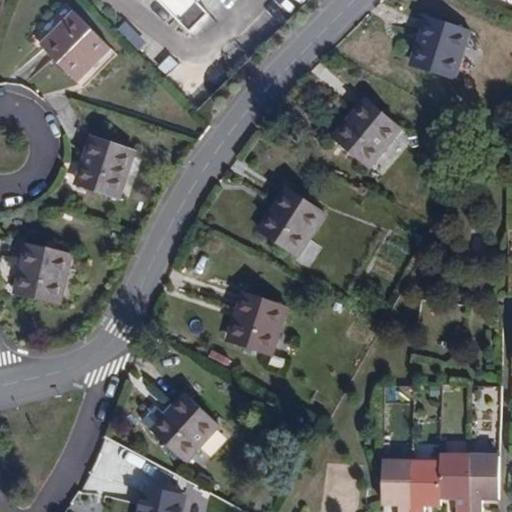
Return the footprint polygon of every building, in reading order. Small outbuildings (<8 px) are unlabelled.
[(158,0),(190,32),(209,14),(198,3),(200,0),(158,0)] [(41,46),(78,83),(112,49),(75,12),(41,46)] [(472,32),(427,17),(421,34),(426,36),(416,67),(456,80),(472,32)] [(403,130),(366,99),(355,112),(358,116),(337,141),(370,168),(403,130)] [(136,151),(92,137),(86,153),(91,155),(80,186),(121,199),(136,151)] [(286,189),(277,203),(281,206),(263,233),(299,256),(326,214),(286,189)] [(259,231),(263,233),(281,206),(277,203),(259,231)] [(19,295),(61,305),(73,256),(26,244),(22,262),(26,263),(19,295)] [(243,293),(238,310),(242,311),(232,342),(273,355),(288,308),(243,293)] [(149,428),(170,448),(178,456),(185,463),(220,426),(185,394),(173,406),(172,405),(171,404),(161,415),(156,412),(151,413),(147,418),(146,423),(149,428)] [(172,463),(178,456),(170,448),(163,455),(172,463)] [(499,499),(500,456),(441,456),(441,463),(384,461),(383,504),(399,504),(399,511),(425,511),(425,505),(441,506),(442,498),(457,498),(456,511),(482,511),(483,499),(499,499)] [(182,511),(185,497),(146,488),(140,511),(182,511)]
